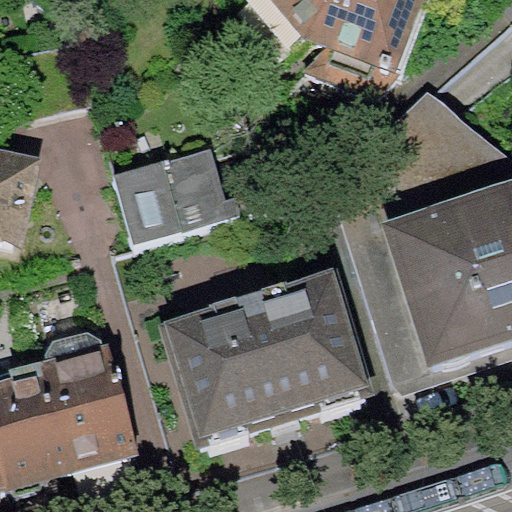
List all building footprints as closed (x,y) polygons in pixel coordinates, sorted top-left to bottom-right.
[(329,55),(350,0),(249,0),(280,36),(290,27),(307,47),(329,55)] [(350,0),(329,55),(304,77),(375,104),(384,96),(396,80),(401,82),(431,0),(350,0)] [(73,49),(10,63),(24,119),(90,104),(73,49)] [(511,169),(429,103),(331,193),(394,392),(447,374),(511,353),(511,169)] [(207,159),(114,186),(134,254),(238,222),(234,207),(222,211),(211,175),(207,159)] [(0,249),(12,252),(20,216),(26,217),(36,174),(0,166),(0,249)] [(364,401),(330,292),(167,342),(201,451),(207,449),(210,456),(218,453),(248,444),(246,437),(319,415),(321,422),(359,410),(357,403),(364,401)] [(108,361),(41,379),(69,478),(82,475),(135,460),(108,361)] [(41,486),(69,478),(41,379),(12,387),(16,399),(0,403),(0,481),(4,496),(8,495),(14,501),(26,498),(39,495),(41,486)]
